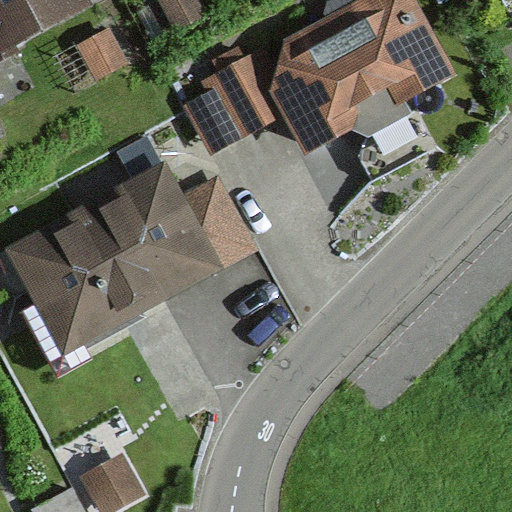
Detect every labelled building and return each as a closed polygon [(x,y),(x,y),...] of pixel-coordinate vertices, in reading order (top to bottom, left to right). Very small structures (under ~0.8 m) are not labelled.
[(80,0),(0,0),(0,58),(87,13),(80,0)] [(193,0),(182,0),(161,12),(176,39),(206,23),(193,0)] [(455,89),(406,0),(374,0),(213,87),(220,100),(185,119),(207,161),(284,119),(310,167),(455,89)] [(112,45),(84,58),(97,83),(124,70),(112,45)] [(167,172),(3,265),(59,364),(253,255),(219,194),(189,211),(167,172)] [(104,511),(115,511),(153,494),(131,448),(84,470),(104,511)] [(37,506),(40,511),(95,511),(80,483),(37,506)]
